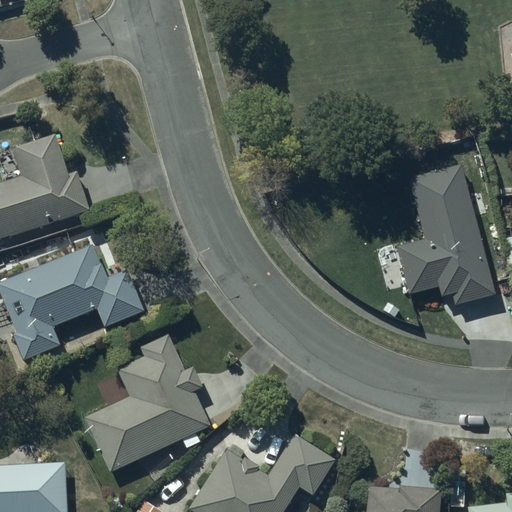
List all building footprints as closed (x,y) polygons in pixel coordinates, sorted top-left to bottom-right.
[(20,172),(0,178),(0,235),(88,207),(76,168),(69,171),(56,131),(12,146),(20,172)] [(459,172),(412,185),(429,247),(400,255),(411,295),(440,287),(443,299),(455,296),(457,307),(493,297),(459,172)] [(511,232),(501,236),(511,277),(511,232)] [(23,356),(61,341),(54,323),(97,306),(104,324),(145,308),(128,266),(109,274),(95,241),(0,278),(0,283),(17,328),(13,329),(23,356)] [(194,363),(186,366),(170,331),(142,344),(146,353),(118,366),(131,392),(84,414),(110,469),(212,422),(195,386),(203,383),(194,363)] [(190,504),(202,511),(283,511),(301,484),(314,492),(337,457),(296,430),(268,472),(258,465),(260,462),(246,452),(244,456),(227,446),(190,504)] [(67,511),(67,461),(0,462),(0,511),(67,511)] [(368,482),(365,511),(439,511),(441,485),(400,482),(400,485),(368,482)] [(511,511),(511,489),(506,490),(507,500),(468,503),(469,511),(511,511)]
